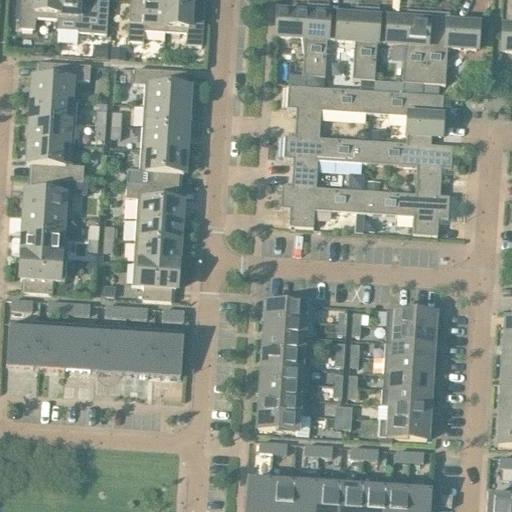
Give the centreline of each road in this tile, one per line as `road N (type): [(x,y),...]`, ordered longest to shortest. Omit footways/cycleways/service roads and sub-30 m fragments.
road 1 (residential): [(483,283),(209,266)]
road 2 (residential): [(209,266),(225,0)]
road 3 (residential): [(468,511),(483,283)]
road 4 (residential): [(196,448),(0,434)]
road 5 (residential): [(196,448),(209,266)]
road 6 (residential): [(483,283),(491,138)]
